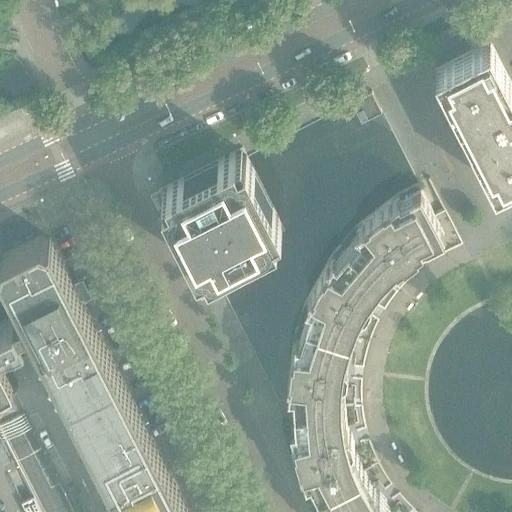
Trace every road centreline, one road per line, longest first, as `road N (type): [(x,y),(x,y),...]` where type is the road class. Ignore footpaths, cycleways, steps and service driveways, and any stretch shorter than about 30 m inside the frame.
road 1 (residential): [(288,511),(103,151)]
road 2 (secondary): [(103,151),(421,0)]
road 3 (secondary): [(345,0),(88,120)]
road 4 (residential): [(88,120),(31,0)]
